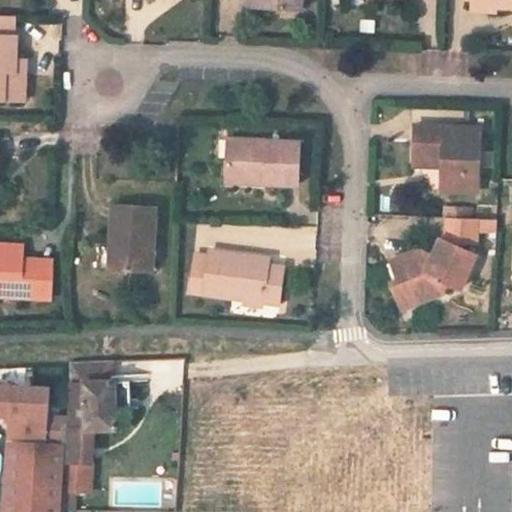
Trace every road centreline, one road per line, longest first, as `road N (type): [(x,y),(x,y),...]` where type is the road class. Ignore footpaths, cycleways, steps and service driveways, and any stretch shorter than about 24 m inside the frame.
road 1 (residential): [(511,346),(349,346),(358,88)]
road 2 (residential): [(116,58),(268,59),(320,84),(358,88)]
road 3 (residential): [(116,58),(133,83),(129,102),(112,114),(90,112),(74,86),(83,65),(106,56)]
road 4 (residential): [(358,88),(511,92)]
